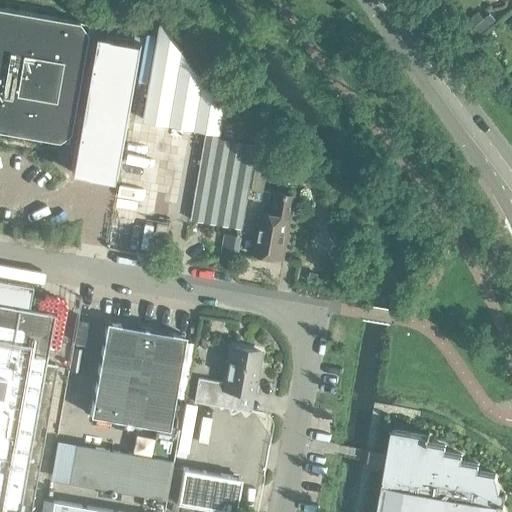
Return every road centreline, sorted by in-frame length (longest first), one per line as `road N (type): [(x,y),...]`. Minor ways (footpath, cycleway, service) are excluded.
road 1 (unclassified): [(281,511),(308,361),(295,321),(264,303),(0,255)]
road 2 (primary): [(371,0),(511,219)]
road 3 (primary): [(511,161),(380,0)]
